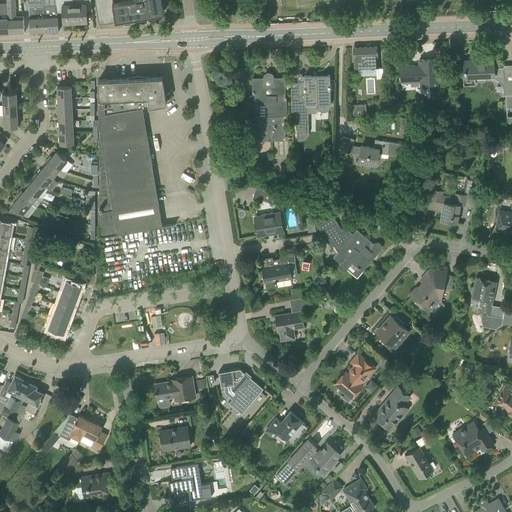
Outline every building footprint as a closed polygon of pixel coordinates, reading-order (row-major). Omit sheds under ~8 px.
[(16,17),(14,0),(6,0),(8,17),(8,34),(24,33),(23,16),(16,17)] [(75,22),(73,0),(55,0),(56,4),(57,9),(62,8),(63,23),(75,22)] [(90,0),(73,0),(75,22),(87,21),(86,7),(91,7),(92,11),(90,0)] [(129,0),(113,3),(112,0),(101,0),(95,1),(99,24),(144,16),(156,15),(163,13),(162,6),(162,5),(160,0),(129,0)] [(7,4),(0,4),(0,34),(8,34),(8,17),(7,4)] [(58,15),(57,9),(56,4),(43,4),(43,5),(44,32),(58,31),(58,15)] [(44,32),(43,5),(29,6),(29,16),(30,33),(44,32)] [(378,68),(377,56),(377,46),(353,48),(354,68),(378,68)] [(511,64),(503,65),(503,67),(493,68),(493,56),(484,57),(484,60),(464,61),(464,71),(465,76),(465,84),(476,84),(475,76),(487,75),(486,78),(488,77),(490,77),(491,77),(492,77),(494,78),(495,78),(496,79),(497,79),(498,80),(499,81),(500,82),(501,83),(501,85),(502,85),(502,86),(502,87),(502,88),(502,89),(502,91),(501,92),(501,93),(501,94),(504,93),(505,108),(511,107),(511,64)] [(436,81),(435,69),(435,59),(419,60),(419,65),(414,66),(414,65),(399,66),(400,75),(399,75),(399,79),(400,79),(400,82),(420,81),(420,82),(436,81)] [(298,83),(291,83),(292,111),(296,111),(297,123),(297,140),(298,140),(298,139),(300,139),(302,139),(303,138),(304,137),(306,136),(306,134),(306,132),(306,104),(317,103),(317,106),(318,107),(320,109),(321,110),(324,110),(326,110),(328,109),(329,107),(330,105),(330,103),(330,97),(329,80),(329,75),(317,75),(302,76),(302,75),(301,74),(300,74),(300,73),(299,74),(298,74),(298,75),(297,76),(298,83)] [(284,107),(283,79),(272,79),(272,76),(271,75),(270,74),(269,74),(268,74),(267,74),(266,75),(265,76),(265,77),(265,79),(253,79),(253,94),(252,95),(251,95),(250,96),(249,97),(249,98),(249,99),(249,100),(249,101),(250,102),(251,102),(252,103),(260,103),(260,117),(256,117),(256,124),(254,124),(252,125),(251,126),(250,127),(250,129),(249,128),(249,129),(249,130),(249,131),(249,132),(249,133),(250,133),(250,134),(252,136),(253,137),(255,137),(257,138),(258,137),(260,137),(260,140),(284,140),(284,124),(283,124),(283,107),(284,107)] [(98,115),(142,107),(166,104),(162,76),(98,79),(98,115)] [(56,99),(58,99),(58,98),(72,97),(71,86),(57,86),(57,93),(55,94),(56,99)] [(16,92),(2,93),(3,104),(17,104),(19,104),(19,99),(17,99),(16,92)] [(72,109),(72,97),(58,98),(58,99),(58,105),(56,105),(56,110),(72,109)] [(17,111),(17,104),(3,104),(3,116),(19,115),(19,111),(17,111)] [(365,104),(362,104),(352,105),(353,118),(366,117),(365,104)] [(162,226),(157,196),(142,107),(98,115),(99,157),(99,174),(99,180),(99,186),(99,195),(99,237),(162,226)] [(73,120),(72,109),(56,110),(56,114),(58,114),(59,121),(73,120)] [(20,120),(19,115),(3,116),(4,128),(18,127),(18,120),(20,120)] [(73,132),(73,120),(59,121),(59,128),(57,128),(57,133),(73,132)] [(74,143),(73,132),(57,133),(57,137),(59,137),(60,144),(74,143)] [(402,143),(389,142),(375,139),(374,147),(371,147),(361,145),(361,147),(352,146),(354,139),(343,136),(342,152),(344,152),(350,153),(351,150),(360,152),(358,161),(368,162),(376,163),(377,156),(388,157),(388,152),(401,154),(402,143)] [(67,160),(64,157),(56,151),(52,156),(50,155),(48,159),(60,169),(67,160)] [(60,169),(48,159),(45,162),(46,164),(42,169),(53,178),(60,169)] [(53,178),(42,169),(37,174),(36,173),(33,176),(45,187),(53,178)] [(32,181),(27,187),(38,196),(45,187),(33,176),(30,180),(32,181)] [(476,194),(479,181),(467,179),(465,192),(476,194)] [(38,196),(27,187),(23,192),(21,190),(18,194),(31,204),(38,196)] [(305,193),(301,187),(295,191),(298,197),(305,193)] [(462,194),(456,193),(456,197),(442,195),(443,191),(433,189),(431,200),(443,202),(440,220),(457,223),(462,194)] [(266,190),(263,200),(271,203),(273,195),(274,193),(266,190)] [(31,204),(18,194),(16,198),(17,199),(13,204),(20,211),(23,213),(31,204)] [(511,212),(509,212),(499,210),(495,230),(507,233),(508,230),(511,230),(511,212)] [(283,231),(281,221),(280,212),(264,215),(254,216),(256,228),(254,229),(255,230),(256,230),(257,235),(283,231)] [(313,216),(306,217),(308,232),(316,231),(313,216)] [(12,223),(7,222),(0,220),(0,233),(10,236),(12,223)] [(375,243),(374,244),(356,229),(353,234),(347,229),(346,229),(345,229),(343,229),(342,229),(341,230),(337,222),(330,226),(322,231),(331,245),(334,243),(337,249),(339,250),(333,257),(341,263),(340,264),(340,266),(340,267),(340,268),(341,269),(342,270),(343,270),(345,270),(346,269),(347,269),(352,262),(357,266),(356,267),(358,269),(359,268),(361,270),(369,261),(370,262),(371,260),(369,259),(373,254),(375,255),(380,249),(381,248),(381,247),(381,246),(380,245),(380,244),(378,243),(377,243),(376,243),(375,243)] [(0,246),(7,248),(10,236),(0,233),(0,246)] [(266,289),(276,287),(277,287),(276,281),(291,279),(290,272),(288,262),(295,261),(294,254),(285,255),(286,262),(273,264),(272,257),(261,259),(266,289)] [(441,299),(444,281),(446,272),(433,269),(432,269),(431,269),(430,269),(429,270),(428,271),(420,280),(423,283),(419,288),(418,288),(417,288),(411,295),(410,294),(409,294),(428,311),(439,299),(441,299)] [(38,270),(34,282),(39,283),(43,271),(38,270)] [(476,277),(474,287),(476,288),(474,297),(483,299),(481,306),(479,306),(477,313),(482,314),(481,318),(482,326),(496,328),(501,323),(502,318),(489,315),(490,308),(492,301),(494,291),(496,281),(476,277)] [(81,286),(71,282),(66,280),(62,292),(76,297),(81,286)] [(34,295),(39,283),(34,282),(30,294),(34,295)] [(72,309),(76,297),(62,292),(57,304),(72,309)] [(30,307),(34,295),(30,294),(25,306),(30,307)] [(67,321),(72,309),(57,304),(53,316),(67,321)] [(25,319),(30,307),(25,306),(21,318),(25,319)] [(502,318),(501,323),(511,324),(511,310),(504,309),(502,318)] [(304,327),(301,310),(274,315),(277,331),(279,331),(281,341),(295,338),(293,329),(304,327)] [(409,331),(398,321),(390,315),(376,332),(395,348),(409,331)] [(63,333),(67,321),(53,316),(49,328),(63,333)] [(374,368),(365,360),(358,353),(350,362),(354,366),(348,373),(345,371),(335,383),(352,398),(362,385),(361,384),(374,368)] [(385,359),(381,364),(389,370),(392,366),(385,359)] [(239,368),(218,372),(220,381),(221,386),(229,385),(237,384),(241,387),(236,394),(233,397),(232,399),(228,403),(241,414),(257,396),(263,388),(250,377),(249,378),(243,373),(244,372),(239,368)] [(11,408),(26,380),(15,374),(10,383),(6,381),(2,390),(0,393),(9,398),(5,405),(11,408)] [(176,381),(154,384),(157,399),(158,399),(159,405),(161,407),(168,406),(169,403),(168,397),(168,396),(178,394),(179,399),(185,398),(195,397),(193,386),(191,376),(176,379),(176,381)] [(37,385),(26,380),(11,408),(17,412),(24,398),(38,405),(44,393),(35,389),(37,385)] [(398,386),(384,403),(377,410),(380,412),(375,418),(388,429),(394,423),(395,424),(402,417),(408,408),(403,404),(410,396),(398,386)] [(511,391),(504,387),(493,403),(511,415),(511,391)] [(11,410),(4,407),(1,414),(7,417),(11,410)] [(276,418),(270,425),(266,430),(274,436),(277,432),(286,440),(302,421),(290,411),(281,422),(276,418)] [(80,440),(90,420),(79,415),(77,417),(69,413),(55,430),(53,431),(70,440),(71,436),(80,440)] [(7,417),(0,431),(0,435),(10,440),(11,441),(15,431),(18,426),(19,423),(18,423),(15,421),(7,417)] [(102,426),(90,420),(80,440),(91,445),(90,446),(99,451),(107,435),(100,431),(102,426)] [(493,443),(488,435),(483,427),(479,430),(473,421),(453,434),(466,455),(480,446),(482,450),(493,443)] [(187,426),(170,429),(160,431),(163,450),(190,446),(187,426)] [(423,436),(417,440),(419,444),(426,440),(423,436)] [(36,438),(30,446),(36,451),(42,443),(36,438)] [(308,440),(276,475),(277,476),(285,482),(302,463),(304,465),(309,458),(317,465),(316,466),(318,468),(319,467),(324,472),(339,454),(327,443),(319,452),(315,448),(316,447),(308,440)] [(433,470),(428,461),(419,446),(404,455),(419,479),(433,470)] [(83,455),(75,448),(71,453),(79,460),(83,455)] [(69,471),(79,460),(71,453),(61,464),(62,465),(51,478),(60,486),(71,473),(69,471)] [(172,480),(168,481),(171,498),(173,498),(172,495),(187,493),(188,500),(189,500),(202,498),(209,497),(207,483),(199,485),(198,476),(200,475),(198,463),(170,468),(172,480)] [(109,472),(99,474),(81,477),(83,486),(77,487),(79,500),(108,495),(107,487),(111,486),(109,472)] [(322,492),(331,499),(342,487),(334,479),(322,492)] [(352,484),(343,489),(354,507),(357,511),(371,511),(370,509),(374,507),(364,490),(366,488),(360,479),(352,484)] [(254,484),(249,490),(254,494),(259,488),(254,484)] [(260,491),(255,497),(259,499),(263,494),(260,491)] [(505,511),(503,507),(498,498),(488,504),(487,503),(481,506),(482,507),(473,511),(505,511)]
